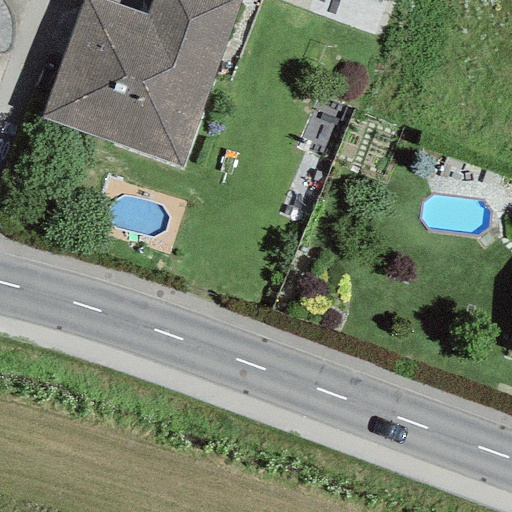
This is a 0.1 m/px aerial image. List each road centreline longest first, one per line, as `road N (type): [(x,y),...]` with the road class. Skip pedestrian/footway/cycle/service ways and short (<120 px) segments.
road 1 (tertiary): [(511,467),(113,317),(0,286)]
road 2 (residential): [(0,125),(44,0)]
